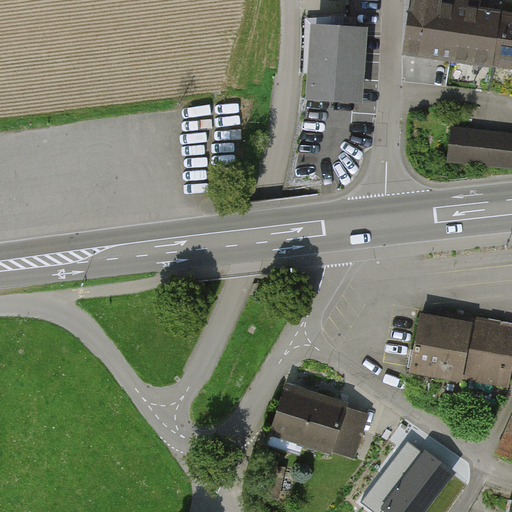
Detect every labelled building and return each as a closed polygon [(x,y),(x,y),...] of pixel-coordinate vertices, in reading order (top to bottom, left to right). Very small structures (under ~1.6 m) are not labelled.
[(415,0),(408,45),(492,60),(502,6),(484,3),(484,0),(415,0)] [(511,8),(502,6),(492,60),(511,63),(511,8)] [(365,140),(368,71),(311,69),(309,138),(365,140)] [(511,128),(454,121),(449,159),(511,166),(511,128)] [(474,320),(423,310),(412,369),(463,378),(464,373),(511,381),(511,318),(476,311),(474,320)] [(350,398),(288,379),(271,434),(334,453),(336,446),(359,453),(371,412),(348,405),(350,398)] [(285,495),(291,457),(264,453),(258,490),(285,495)]
